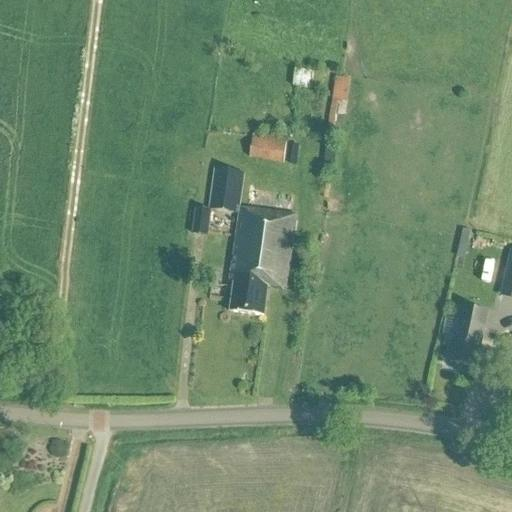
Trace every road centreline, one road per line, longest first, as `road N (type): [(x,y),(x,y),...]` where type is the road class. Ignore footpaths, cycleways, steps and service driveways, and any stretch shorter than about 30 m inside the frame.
road 1 (track): [(50,419),(93,0)]
road 2 (tertiary): [(511,441),(368,418),(108,421)]
